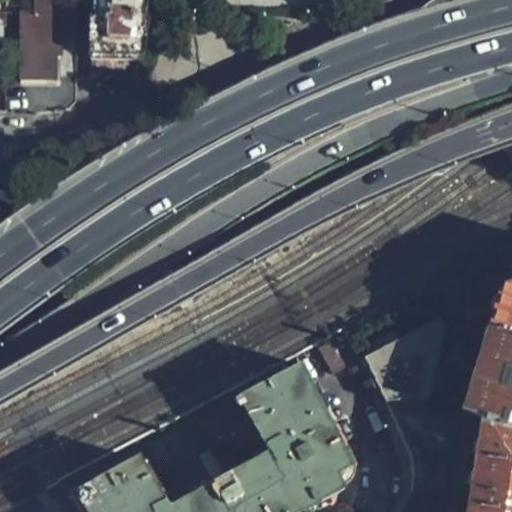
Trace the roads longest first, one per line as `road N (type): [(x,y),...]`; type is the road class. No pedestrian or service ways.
road 1 (trunk): [(0,359),(330,149),(511,80)]
road 2 (trunk): [(0,306),(114,225),(253,143),(381,85),(511,46)]
road 3 (trunk): [(0,388),(331,204),(511,124)]
road 4 (trunk): [(511,7),(370,50),(235,109),(0,256)]
road 5 (trunk): [(475,0),(87,235)]
road 6 (residential): [(341,382),(378,462),(371,511)]
